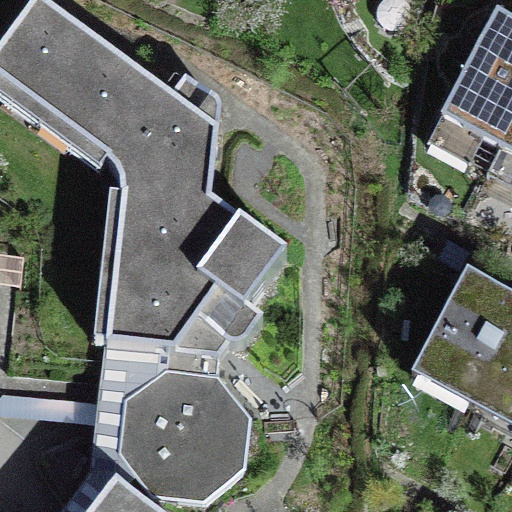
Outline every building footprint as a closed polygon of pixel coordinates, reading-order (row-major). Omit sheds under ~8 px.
[(103,351),(217,363),(228,349),(236,350),(243,347),(259,325),(245,315),(284,261),(209,207),(217,111),(185,87),(172,106),(37,8),(0,59),(0,87),(117,175),(123,202),(106,349),(104,348),(103,351)] [(500,154),(511,131),(511,24),(497,16),(441,122),(484,145),(500,154)] [(511,131),(500,154),(511,159),(511,131)] [(468,254),(448,244),(439,261),(459,271),(468,254)] [(411,380),(470,412),(511,332),(511,297),(467,274),(411,380)] [(511,332),(470,412),(511,433),(511,332)] [(147,511),(120,492),(133,481),(150,501),(202,506),(243,474),(249,422),(217,382),(217,363),(103,351),(89,480),(65,511),(147,511)]
